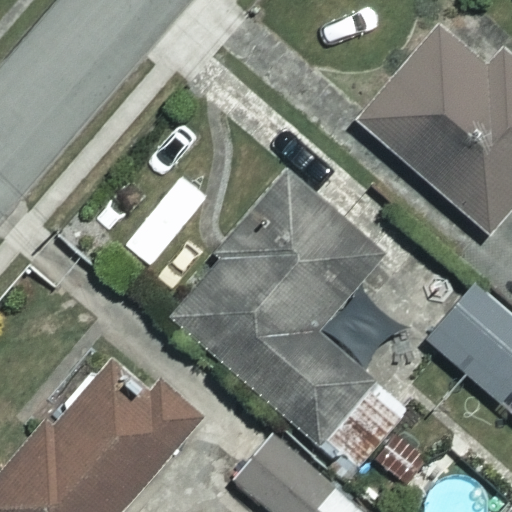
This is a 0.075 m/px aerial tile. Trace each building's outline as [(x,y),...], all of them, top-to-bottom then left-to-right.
[(489,61),(442,21),(358,119),(484,227),(511,194),(511,55),(501,47),(489,61)] [(384,253),(292,171),(168,311),(310,438),(366,375),(316,330),(384,253)] [(511,317),(482,292),(444,337),(511,395),(511,317)] [(114,511),(201,419),(120,344),(0,473),(0,511),(114,511)] [(364,511),(274,435),(237,478),(276,511),(364,511)]
